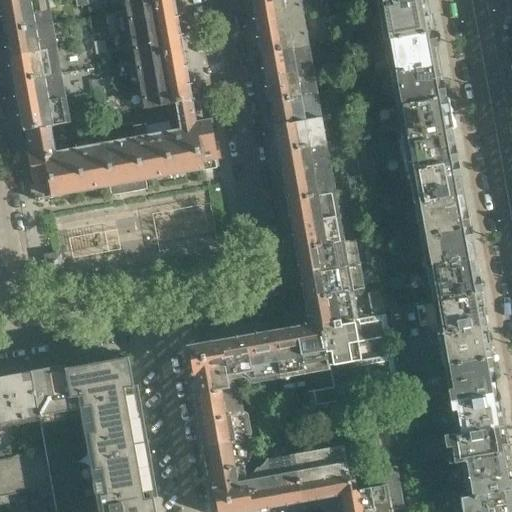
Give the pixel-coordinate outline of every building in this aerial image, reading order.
[(49,25),(44,0),(43,0),(1,8),(6,32),(49,25)] [(173,2),(172,0),(128,0),(131,10),(173,2)] [(303,21),(299,0),(280,0),(253,5),(257,30),(303,21)] [(432,33),(426,0),(421,0),(378,8),(381,24),(386,23),(389,41),(432,33)] [(178,27),(173,2),(131,10),(135,34),(178,27)] [(332,16),(330,4),(319,6),(322,18),(332,16)] [(334,28),(332,16),(322,18),(324,30),(334,28)] [(307,46),(303,21),(257,30),(262,54),(307,46)] [(53,49),(49,25),(6,32),(10,57),(53,49)] [(182,51),(178,27),(135,34),(139,59),(182,51)] [(106,40),(104,30),(92,32),(94,42),(106,40)] [(94,42),(92,32),(81,34),(82,44),(94,42)] [(438,65),(432,33),(389,41),(393,63),(389,64),(390,74),(438,65)] [(108,49),(106,40),(94,42),(96,51),(108,49)] [(96,51),(94,42),(82,44),(84,53),(96,51)] [(312,71),(307,46),(262,54),(266,79),(312,71)] [(57,74),(53,49),(10,57),(15,81),(57,74)] [(187,76),(182,51),(139,59),(144,84),(187,76)] [(341,65),(338,54),(328,55),(330,67),(341,65)] [(343,77),(341,65),(330,67),(333,79),(343,77)] [(444,98),(438,65),(390,74),(392,84),(397,83),(401,106),(444,98)] [(316,95),(312,71),(266,79),(271,103),(316,95)] [(62,98),(57,74),(15,81),(19,106),(62,98)] [(191,101),(187,76),(144,84),(148,109),(175,104),(191,101)] [(115,89),(113,79),(101,81),(103,91),(115,89)] [(103,91),(101,81),(89,84),(91,93),(103,91)] [(116,98),(115,89),(103,91),(105,100),(116,98)] [(105,100),(103,91),(91,93),(93,102),(105,100)] [(321,120),(316,95),(271,103),(275,128),(321,120)] [(66,124),(62,98),(19,106),(24,132),(52,126),(66,124)] [(450,130),(444,98),(401,106),(405,129),(400,130),(402,139),(450,130)] [(219,167),(211,121),(195,124),(191,101),(175,104),(179,127),(147,132),(145,125),(135,126),(135,124),(99,130),(100,133),(90,135),(92,142),(56,149),(52,126),(24,132),(36,200),(110,187),(111,196),(147,190),(145,180),(219,167)] [(349,115),(347,103),(337,105),(339,116),(349,115)] [(351,127),(349,115),(339,116),(341,128),(351,127)] [(325,144),(321,120),(275,128),(280,153),(325,144)] [(456,163),(450,130),(402,139),(404,149),(409,148),(413,171),(456,163)] [(329,169),(325,144),(280,153),(284,177),(329,169)] [(358,164),(356,152),(346,154),(348,166),(358,164)] [(462,196),(456,163),(413,171),(417,194),(412,195),(414,204),(462,196)] [(360,176),(358,164),(348,166),(350,178),(360,176)] [(334,194),(329,169),(284,177),(288,202),(334,194)] [(338,218),(334,194),(288,202),(293,226),(338,218)] [(468,228),(462,196),(414,204),(416,214),(420,213),(425,236),(468,228)] [(367,213),(365,201),(355,203),(357,215),(367,213)] [(369,225),(367,213),(357,215),(359,227),(369,225)] [(343,243),(338,218),(293,226),(297,251),(343,243)] [(474,261),(468,228),(425,236),(429,259),(424,260),(426,269),(474,261)] [(347,267),(343,243),(297,251),(302,276),(347,267)] [(376,262),(374,250),(364,252),(366,264),(376,262)] [(63,268),(61,254),(46,256),(49,271),(63,268)] [(480,293),(474,261),(426,269),(428,279),(432,278),(436,301),(437,301),(480,293)] [(378,274),(376,262),(366,264),(368,276),(378,274)] [(352,292),(347,267),(302,276),(306,300),(352,292)] [(356,317),(352,292),(306,300),(311,326),(356,317)] [(486,326),(480,293),(437,301),(436,301),(390,309),(396,343),(438,335),(486,326)] [(383,376),(372,315),(356,317),(311,326),(296,328),(304,370),(328,365),(332,385),(383,376)] [(492,358),(486,326),(438,335),(440,344),(444,343),(448,366),(492,358)] [(304,370),(296,328),(271,333),(279,374),(304,370)] [(279,374),(271,333),(246,337),(254,379),(279,374)] [(254,379),(246,337),(221,341),(228,380),(244,377),(245,380),(254,379)] [(228,380),(221,341),(187,347),(195,392),(229,386),(228,380)] [(409,373),(405,353),(394,355),(398,375),(409,373)] [(151,483),(145,452),(136,403),(139,402),(136,388),(134,388),(128,358),(52,372),(52,369),(42,371),(42,373),(31,375),(39,417),(44,444),(45,452),(33,454),(8,459),(0,460),(0,496),(2,496),(14,494),(40,490),(52,488),(53,495),(56,511),(155,511),(153,497),(156,497),(153,482),(151,483)] [(498,393),(492,358),(448,366),(453,391),(448,392),(450,402),(498,393)] [(39,417),(31,375),(29,376),(29,374),(18,375),(18,378),(7,380),(14,421),(39,417)] [(0,423),(14,421),(7,380),(5,380),(5,378),(0,378),(0,423)] [(239,411),(235,390),(229,386),(195,392),(200,419),(239,412),(239,411)] [(504,426),(498,393),(450,402),(452,411),(456,410),(461,433),(461,434),(504,426)] [(270,403),(268,394),(257,396),(258,405),(270,403)] [(321,411),(319,398),(309,400),(311,413),(321,411)] [(311,413),(309,400),(299,401),(302,414),(311,413)] [(302,414),(299,401),(289,403),(292,416),(302,414)] [(271,413),(270,403),(258,405),(260,415),(271,413)] [(248,438),(243,411),(239,411),(239,412),(200,419),(205,445),(244,438),(244,439),(248,438)] [(323,423),(321,411),(311,413),(314,425),(323,423)] [(314,425),(311,413),(302,414),(304,426),(314,425)] [(289,430),(287,419),(279,420),(281,432),(289,430)] [(511,490),(511,469),(504,426),(461,434),(461,433),(443,437),(446,452),(453,450),(456,463),(466,461),(472,493),(472,497),(511,490)] [(289,430),(281,432),(278,432),(281,445),(291,443),(289,430)] [(281,445),(278,432),(270,434),(271,442),(265,443),(266,447),(281,445)] [(271,442),(270,434),(260,436),(261,444),(265,443),(271,442)] [(248,461),(244,439),(244,438),(205,445),(210,472),(244,466),(244,467),(248,461)] [(45,452),(44,444),(32,446),(33,454),(45,452)] [(352,491),(345,450),(319,455),(327,497),(341,495),(341,494),(352,492),(352,491)] [(0,460),(8,459),(7,451),(0,452),(0,460)] [(327,497),(319,455),(294,459),(302,502),(327,497)] [(302,502),(294,459),(269,464),(277,506),(302,502)] [(277,506),(269,464),(261,465),(259,468),(256,469),(253,473),(245,475),(251,511),(277,506)] [(244,511),(251,511),(245,475),(244,467),(244,466),(210,472),(216,511),(244,511)] [(386,511),(388,511),(383,486),(352,491),(352,492),(341,494),(341,495),(343,511),(386,511)] [(53,495),(52,488),(40,490),(41,498),(53,495)] [(511,511),(511,490),(472,497),(472,493),(452,497),(453,502),(456,501),(458,510),(458,511),(511,511)] [(16,502),(14,494),(2,496),(4,504),(16,502)] [(421,506),(419,496),(407,498),(409,508),(421,506)]
